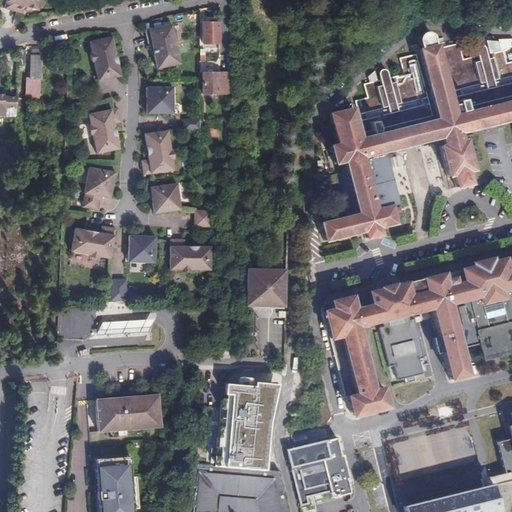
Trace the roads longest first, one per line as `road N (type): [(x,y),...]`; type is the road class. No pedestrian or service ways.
road 1 (residential): [(124,17),(134,101),(127,218)]
road 2 (residential): [(163,358),(0,373)]
road 3 (residential): [(124,17),(0,43)]
